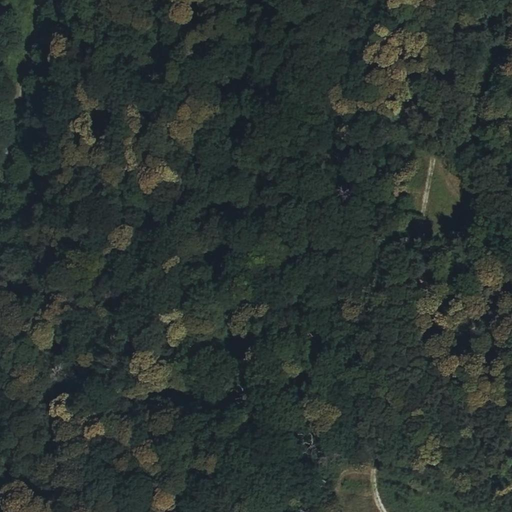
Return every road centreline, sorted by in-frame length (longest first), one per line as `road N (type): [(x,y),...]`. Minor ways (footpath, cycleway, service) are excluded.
road 1 (track): [(457,0),(356,471),(370,511)]
road 2 (residential): [(0,195),(44,0)]
